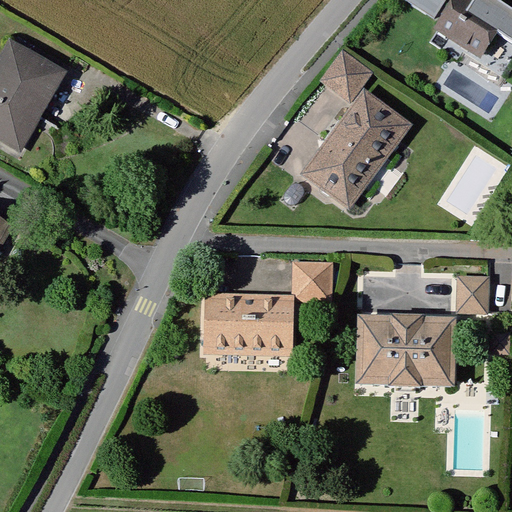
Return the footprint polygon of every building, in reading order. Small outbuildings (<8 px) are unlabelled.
[(410,0),(438,14),(445,0),(410,0)] [(511,14),(488,0),(478,0),(466,20),(455,12),(441,18),(434,29),(481,58),(497,33),(511,42),(511,14)] [(67,72),(7,39),(0,52),(0,138),(22,151),(67,72)] [(374,72),(343,49),(320,80),(352,103),(374,72)] [(414,130),(364,93),(301,178),(351,215),(414,130)] [(0,253),(14,228),(0,219),(0,253)] [(492,313),(493,275),(457,274),(456,312),(492,313)] [(296,295),(205,293),(204,355),(294,357),(296,295)] [(458,316),(360,314),(358,385),(456,387),(458,316)]
